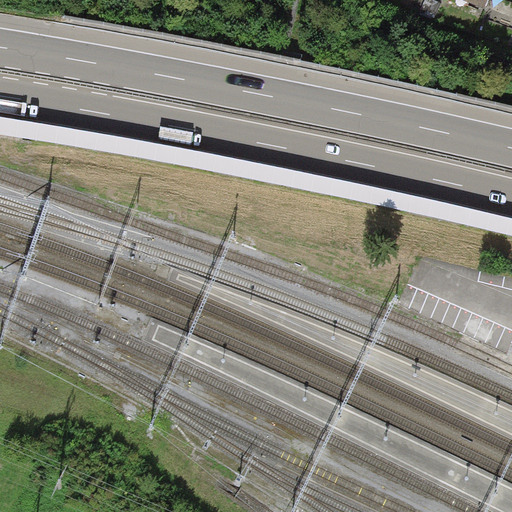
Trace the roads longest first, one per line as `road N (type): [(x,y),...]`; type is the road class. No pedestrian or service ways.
road 1 (motorway): [(0,95),(511,197)]
road 2 (motorway): [(511,147),(0,46)]
